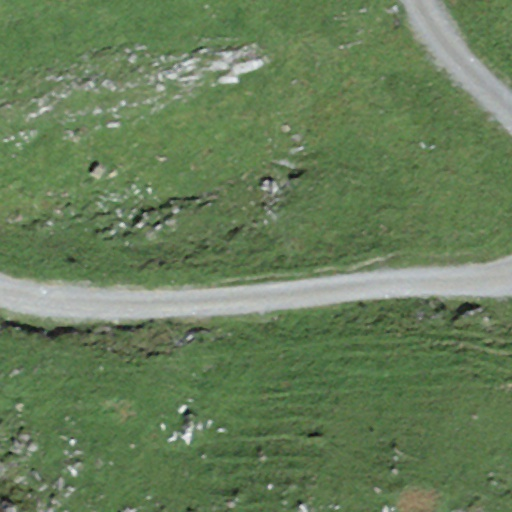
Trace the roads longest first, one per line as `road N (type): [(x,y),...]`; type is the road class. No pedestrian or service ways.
road 1 (track): [(511,277),(493,287),(231,291),(109,306),(65,306),(0,289)]
road 2 (track): [(404,0),(415,29),(511,115)]
